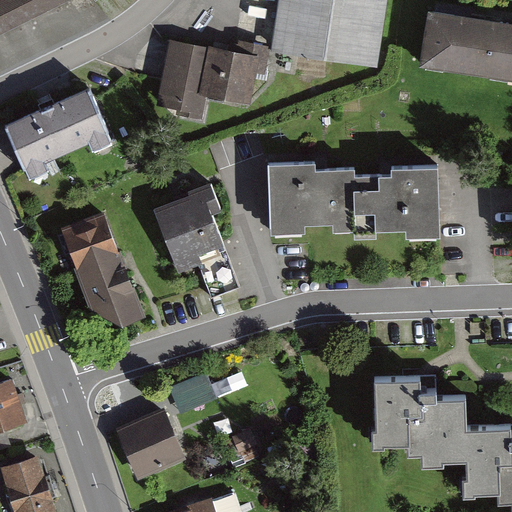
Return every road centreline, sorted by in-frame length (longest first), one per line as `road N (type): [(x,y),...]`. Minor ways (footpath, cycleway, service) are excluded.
road 1 (residential): [(511,298),(250,312),(69,380)]
road 2 (residential): [(148,0),(0,78)]
road 3 (tertiary): [(0,237),(69,380)]
road 4 (tertiary): [(69,380),(104,511)]
